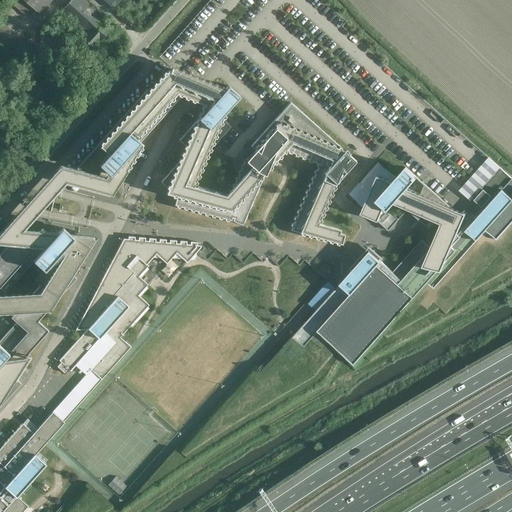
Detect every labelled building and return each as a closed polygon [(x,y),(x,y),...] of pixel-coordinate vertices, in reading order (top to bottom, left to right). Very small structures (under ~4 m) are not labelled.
[(6,0),(7,0),(25,17),(32,9),(39,15),(52,0),(6,0)] [(71,0),(57,15),(76,32),(93,48),(110,30),(104,24),(107,20),(84,0),(71,0)] [(102,0),(112,8),(113,6),(118,0),(102,0)] [(223,120),(228,109),(239,96),(228,86),(224,87),(221,85),(175,65),(171,66),(164,71),(147,90),(76,169),(60,165),(0,231),(0,243),(8,245),(0,253),(0,406),(21,383),(16,379),(31,356),(28,353),(49,331),(38,321),(47,311),(49,313),(76,278),(72,275),(97,237),(93,235),(69,233),(62,227),(58,232),(45,231),(42,229),(40,231),(24,229),(66,184),(111,196),(128,169),(131,166),(143,148),(143,144),(142,144),(140,142),(182,95),(184,96),(184,98),(187,100),(194,103),(195,101),(204,105),(198,119),(197,119),(195,121),(195,122),(179,140),(183,144),(182,145),(184,147),(183,148),(184,148),(185,150),(179,162),(161,182),(167,187),(168,189),(166,193),(172,195),(177,196),(175,205),(242,225),(264,175),(282,153),(316,166),(290,226),(291,230),(342,244),(344,234),(339,233),(340,230),(318,224),(341,170),(345,173),(355,161),(290,102),(251,146),(255,150),(245,160),(241,164),(228,195),(196,185),(208,154),(211,149),(231,127),(223,120)] [(511,252),(511,178),(501,169),(502,169),(488,158),(459,190),(470,200),(472,198),(474,200),(482,207),(473,218),(464,210),(463,212),(461,212),(450,206),(424,184),(424,183),(422,182),(406,167),(396,178),(379,163),(378,162),(359,184),(358,183),(348,194),(350,196),(363,208),(361,214),(378,222),(389,231),(399,219),(406,212),(408,210),(418,219),(421,221),(430,229),(436,221),(439,222),(441,223),(431,248),(422,240),(421,240),(393,272),(381,261),(380,260),(382,258),(369,247),(366,250),(355,263),(351,268),(349,269),(351,271),(332,293),(327,289),(322,294),(327,299),(318,309),(312,315),(302,327),(297,332),(292,338),(304,348),(317,333),(318,332),(337,349),(338,350),(343,355),(345,357),(354,365),(363,355),(382,335),(404,310),(411,316),(421,305),(427,310),(434,303),(446,314),(500,253),(507,259),(511,252)] [(80,360),(90,369),(85,375),(71,391),(82,400),(82,401),(101,379),(131,347),(120,337),(123,333),(129,327),(147,307),(149,305),(140,297),(138,295),(146,286),(148,285),(140,278),(139,276),(147,267),(148,266),(147,264),(153,257),(160,258),(166,264),(171,258),(183,259),(187,263),(189,260),(195,260),(196,252),(197,252),(201,247),(200,246),(200,245),(197,245),(197,242),(190,242),(190,245),(186,244),(187,241),(180,241),(180,244),(176,243),(176,240),(170,240),(169,243),(166,243),(166,240),(159,239),(159,242),(155,242),(156,239),(149,238),(149,241),(145,241),(145,238),(138,237),(138,240),(135,240),(135,237),(128,236),(127,239),(123,239),(101,281),(99,286),(94,295),(75,330),(86,329),(87,329),(59,361),(61,363),(57,367),(64,373),(68,369),(70,371),(75,365),(80,360)] [(0,511),(21,511),(27,506),(28,505),(17,496),(46,464),(35,454),(64,422),(52,411),(52,412),(33,433),(23,423),(22,423),(0,448),(0,511)]
